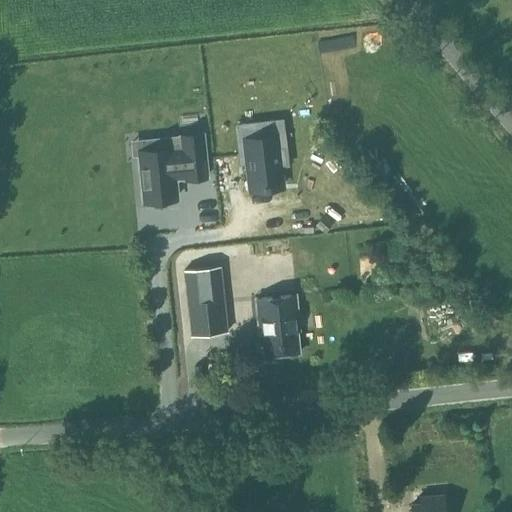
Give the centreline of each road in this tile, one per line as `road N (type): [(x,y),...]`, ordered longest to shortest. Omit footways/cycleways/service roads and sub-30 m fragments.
road 1 (unclassified): [(0,439),(511,388)]
road 2 (unclassified): [(511,121),(410,0)]
